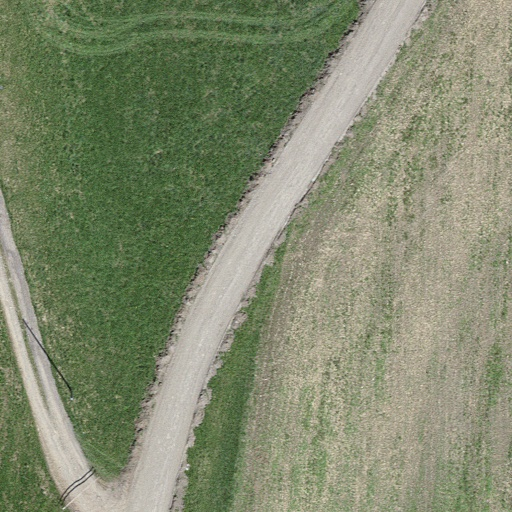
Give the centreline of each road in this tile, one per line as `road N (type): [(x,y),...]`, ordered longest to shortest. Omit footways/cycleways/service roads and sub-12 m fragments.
road 1 (unclassified): [(151,511),(208,326),(274,201),(394,40),(414,0)]
road 2 (track): [(0,257),(57,470),(88,511)]
